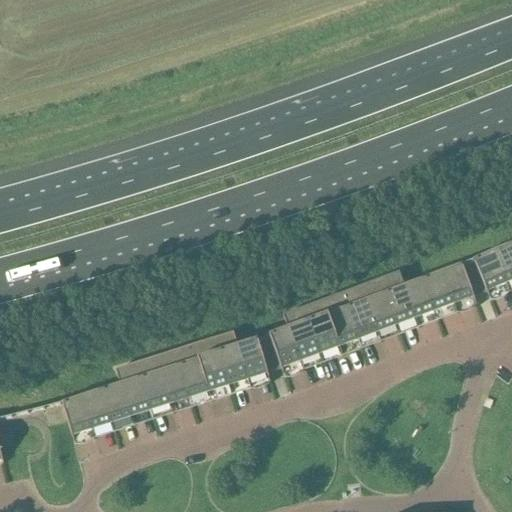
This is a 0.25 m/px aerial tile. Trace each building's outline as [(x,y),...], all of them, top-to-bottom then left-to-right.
[(511,247),(493,255),(506,286),(511,283),(511,247)] [(493,255),(474,264),(486,294),(506,286),(493,255)] [(486,294),(474,264),(462,268),(474,299),(486,294)] [(474,299),(462,268),(442,275),(454,306),(474,299)] [(380,282),(396,328),(416,321),(404,290),(405,289),(399,275),(380,282)] [(454,306),(442,275),(423,283),(435,313),(454,306)] [(360,290),(377,335),(396,328),(380,282),(360,290)] [(416,321),(435,313),(423,283),(405,289),(404,290),(416,321)] [(341,297),(358,342),(377,335),(360,290),(341,297)] [(322,304),(339,349),(358,342),(341,297),(322,304)] [(303,311),(320,356),(339,349),(322,304),(303,311)] [(301,363),(320,356),(303,311),(283,319),(289,333),(290,333),(301,363)] [(270,340),(281,371),(301,363),(290,333),(289,333),(270,340)] [(214,342),(228,388),(248,382),(238,350),(239,350),(234,336),(214,342)] [(281,371),(270,340),(258,344),(268,375),(281,371)] [(214,342),(194,348),(209,394),(228,388),(214,342)] [(258,344),(239,350),(238,350),(248,382),(268,375),(258,344)] [(189,400),(209,394),(194,348),(175,354),(189,400)] [(155,361),(170,407),(189,400),(175,354),(155,361)] [(151,413),(170,407),(155,361),(136,367),(151,413)] [(131,419),(151,413),(136,367),(116,373),(120,388),(121,387),(131,419)] [(102,394),(112,425),(131,419),(121,387),(120,388),(102,394)] [(82,400),(92,431),(112,425),(102,394),(82,400)] [(92,431),(82,400),(62,406),(72,438),(92,431)]
